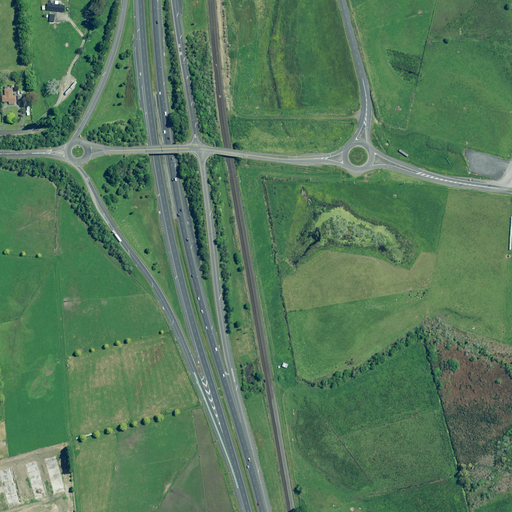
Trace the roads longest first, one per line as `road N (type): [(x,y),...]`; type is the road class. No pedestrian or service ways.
road 1 (motorway): [(231,452),(160,196),(139,0)]
road 2 (motorway): [(153,0),(177,203),(241,437)]
road 3 (motorway): [(231,452),(165,301),(76,161)]
road 4 (motorway): [(198,148),(241,437)]
road 5 (motorway): [(72,144),(104,80),(125,0)]
road 6 (motorway): [(172,0),(198,148)]
